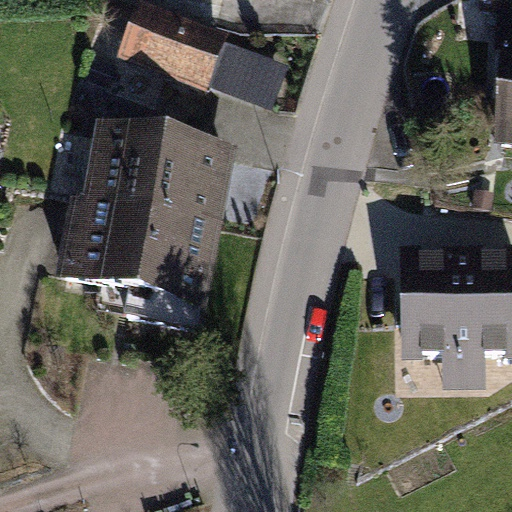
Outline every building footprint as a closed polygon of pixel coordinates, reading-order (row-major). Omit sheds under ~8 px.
[(138,21),(125,56),(208,86),(221,52),(138,21)] [(221,52),(208,86),(266,108),(279,73),(221,52)] [(511,105),(506,105),(502,151),(511,151),(511,105)] [(104,140),(92,209),(121,214),(121,216),(169,225),(170,221),(214,229),(227,162),(150,149),(152,135),(135,132),(133,145),(104,140)] [(75,239),(67,281),(133,293),(128,320),(195,333),(214,229),(170,221),(169,225),(121,216),(121,214),(92,209),(86,241),(75,239)] [(511,263),(408,265),(409,359),(511,358),(511,263)]
